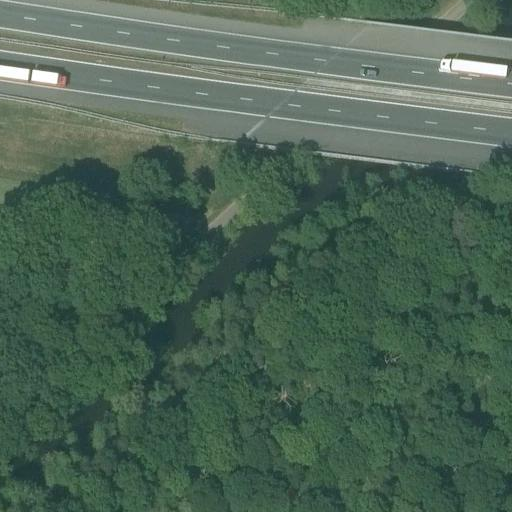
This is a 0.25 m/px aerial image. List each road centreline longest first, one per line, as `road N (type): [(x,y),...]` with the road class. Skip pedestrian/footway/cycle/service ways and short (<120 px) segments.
road 1 (unclassified): [(0,421),(82,364),(305,149),(475,0)]
road 2 (motorway): [(511,85),(0,12)]
road 3 (motorway): [(0,66),(511,134)]
road 4 (track): [(511,231),(429,202),(426,183),(511,90)]
